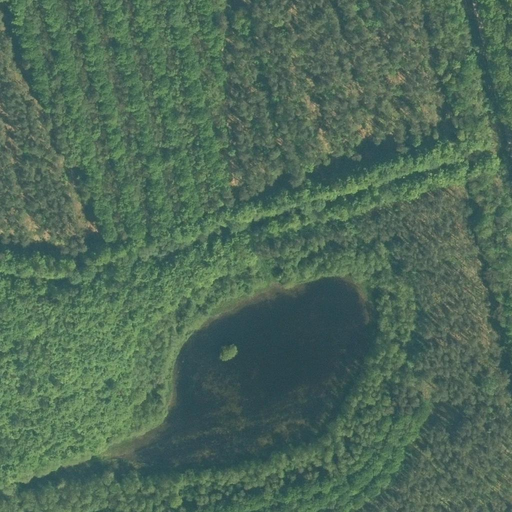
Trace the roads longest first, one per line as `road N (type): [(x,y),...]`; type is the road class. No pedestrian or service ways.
road 1 (track): [(510,147),(69,279),(0,271)]
road 2 (track): [(510,147),(473,0)]
